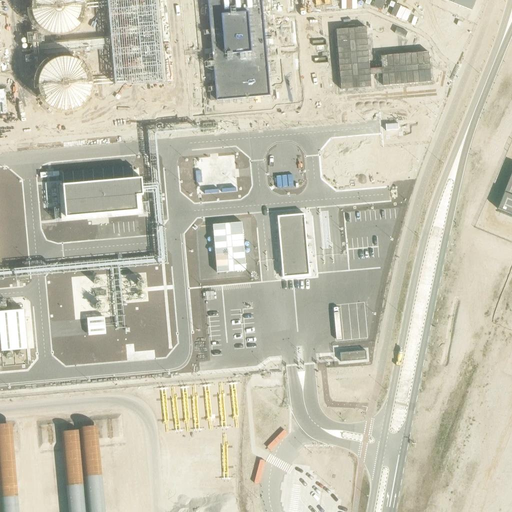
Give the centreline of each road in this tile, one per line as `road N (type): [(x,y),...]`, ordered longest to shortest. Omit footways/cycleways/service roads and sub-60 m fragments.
road 1 (secondary): [(403,446),(457,155)]
road 2 (secondary): [(457,155),(428,219),(384,433)]
road 3 (secondary): [(457,155),(508,27)]
